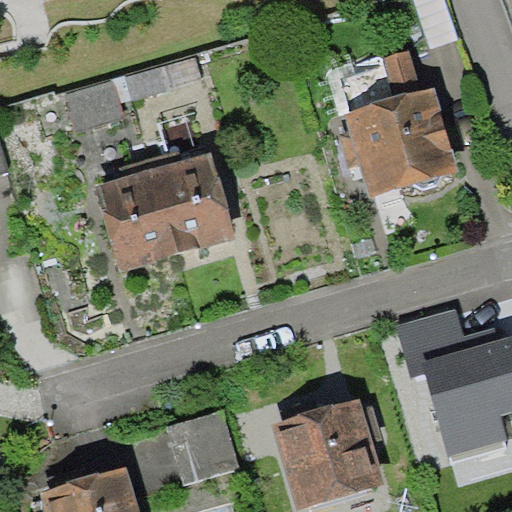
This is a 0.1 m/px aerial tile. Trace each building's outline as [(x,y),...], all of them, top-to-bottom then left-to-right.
[(433,84),(344,109),(370,197),(458,171),(433,84)] [(0,139),(0,176),(9,174),(0,139)] [(113,200),(134,271),(238,241),(217,170),(113,200)] [(454,312),(398,327),(410,368),(424,364),(465,353),(454,312)] [(511,340),(424,364),(450,461),(510,445),(502,416),(511,413),(511,340)] [(362,404),(274,429),(297,511),(304,511),(312,510),(312,511),(376,511),(371,493),(386,489),(362,404)] [(225,412),(166,428),(180,480),(239,464),(225,412)] [(30,437),(0,444),(0,499),(43,488),(30,437)] [(138,511),(127,473),(43,496),(47,511),(138,511)]
